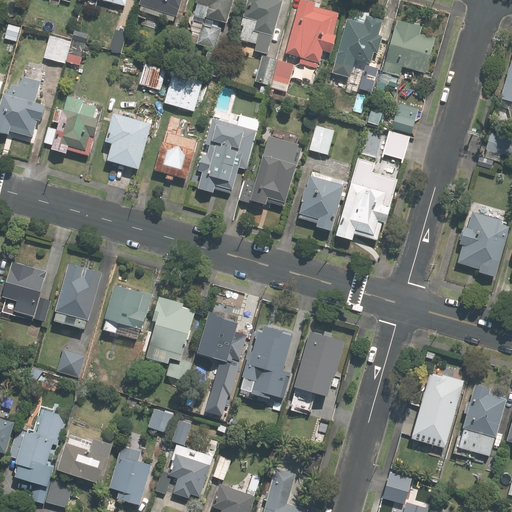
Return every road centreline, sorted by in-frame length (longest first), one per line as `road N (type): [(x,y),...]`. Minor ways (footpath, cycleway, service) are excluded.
road 1 (residential): [(403,304),(0,189)]
road 2 (residential): [(488,0),(403,304)]
road 3 (residential): [(403,304),(346,511)]
